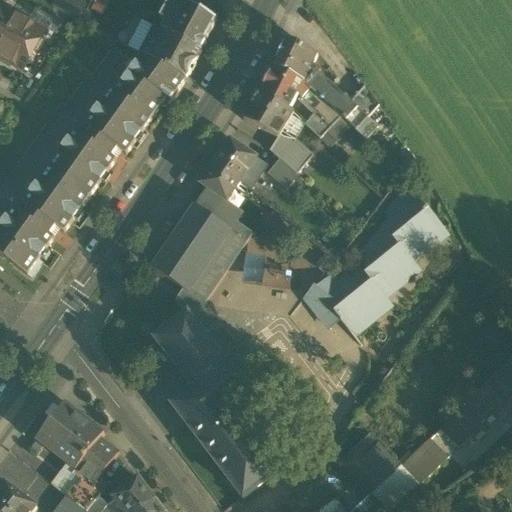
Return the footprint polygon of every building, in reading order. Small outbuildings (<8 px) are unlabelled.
[(78,23),(87,7),(74,0),(55,0),(51,9),(78,23)] [(166,24),(161,32),(171,37),(201,54),(206,44),(205,43),(217,22),(175,0),(171,0),(160,21),(166,24)] [(11,65),(23,71),(44,33),(28,24),(2,10),(0,12),(0,57),(12,64),(11,65)] [(28,24),(44,33),(52,19),(36,10),(28,24)] [(139,55),(154,28),(142,22),(127,49),(139,55)] [(142,57),(152,62),(160,46),(165,48),(171,37),(161,32),(154,28),(139,55),(142,57)] [(201,54),(171,37),(165,48),(160,46),(152,62),(187,81),(196,63),(196,64),(201,55),(201,54)] [(287,43),(274,69),(305,86),(342,119),(353,129),(356,132),(367,120),(351,105),(312,70),(318,58),(287,43)] [(170,104),(187,81),(152,62),(142,57),(116,93),(111,90),(84,127),(92,132),(86,140),(75,132),(22,205),(30,210),(24,218),(13,210),(0,227),(0,257),(32,280),(43,264),(39,261),(54,239),(50,236),(55,228),(64,235),(116,162),(112,158),(117,151),(126,157),(161,108),(166,101),(170,104)] [(61,104),(65,106),(85,78),(67,65),(47,93),(61,104)] [(274,69),(263,91),(293,107),(299,96),(302,99),(301,101),(301,102),(313,112),(311,114),(315,117),(330,131),(342,119),(305,86),(274,69)] [(351,105),(367,120),(379,108),(365,89),(351,105)] [(0,149),(0,173),(7,178),(61,104),(47,93),(43,90),(0,149)] [(263,91),(260,96),(290,112),(293,107),(263,91)] [(294,115),(290,112),(260,96),(260,95),(243,122),(278,140),(280,137),(294,115)] [(166,101),(161,108),(165,111),(170,104),(166,101)] [(0,116),(7,121),(13,110),(0,103),(0,116)] [(294,115),(280,137),(284,139),(294,142),(295,143),(306,127),(306,126),(294,115)] [(308,129),(321,141),(327,135),(330,131),(315,117),(306,126),(306,127),(308,129)] [(330,131),(327,135),(337,146),(353,129),(342,119),(330,131)] [(356,132),(360,136),(370,123),(367,120),(356,132)] [(378,130),(370,123),(360,136),(367,143),(378,130)] [(270,152),(280,161),(296,176),(297,177),(313,159),(295,143),(294,142),(284,139),(280,137),(278,140),(270,152)] [(227,204),(241,184),(257,160),(230,142),(214,166),(200,186),(227,204)] [(257,160),(241,184),(251,191),(268,167),(257,160)] [(285,190),(296,176),(280,161),(268,176),(285,190)] [(184,292),(204,305),(252,235),(236,224),(243,215),(208,191),(196,209),(195,208),(154,268),(153,270),(184,292)] [(341,322),(353,337),(380,316),(373,308),(408,281),(402,273),(436,245),(430,238),(442,228),(427,208),(424,210),(404,194),(387,216),(389,219),(336,285),(328,279),(317,288),(314,286),(304,298),(317,315),(328,306),(341,322)] [(249,366),(204,305),(184,292),(176,303),(187,317),(187,316),(225,366),(236,358),(245,370),(249,366)] [(328,306),(317,315),(330,330),(341,322),(328,306)] [(243,498),(244,500),(275,475),(229,414),(260,390),(245,370),(236,358),(225,366),(187,316),(187,317),(155,340),(193,390),(186,396),(195,408),(182,418),(243,498)] [(511,359),(440,430),(459,449),(511,396),(511,359)] [(173,406),(182,418),(195,408),(186,396),(173,406)] [(75,472),(76,473),(101,440),(104,435),(70,409),(61,409),(36,442),(66,465),(75,472)] [(339,465),(370,497),(371,496),(400,468),(401,467),(370,436),(339,465)] [(77,488),(95,503),(99,498),(99,499),(109,485),(100,479),(119,455),(101,440),(76,473),(75,472),(73,475),(82,482),(77,488)] [(400,468),(419,488),(449,459),(430,440),(402,468),(401,467),(400,468)] [(66,498),(75,486),(77,488),(82,482),(73,475),(75,472),(66,465),(50,485),(66,498)] [(386,511),(394,511),(419,488),(400,468),(371,496),(386,511)] [(162,511),(155,502),(138,480),(113,499),(114,501),(122,511),(162,511)] [(0,488),(0,511),(35,511),(38,509),(4,483),(0,488)] [(75,486),(66,498),(84,511),(88,511),(95,503),(77,488),(75,486)] [(386,511),(371,496),(370,497),(354,511),(386,511)] [(84,511),(66,498),(55,511),(84,511)] [(99,498),(95,503),(88,511),(103,511),(104,511),(108,506),(107,506),(99,499),(99,498)] [(343,511),(335,501),(320,511),(343,511)]
